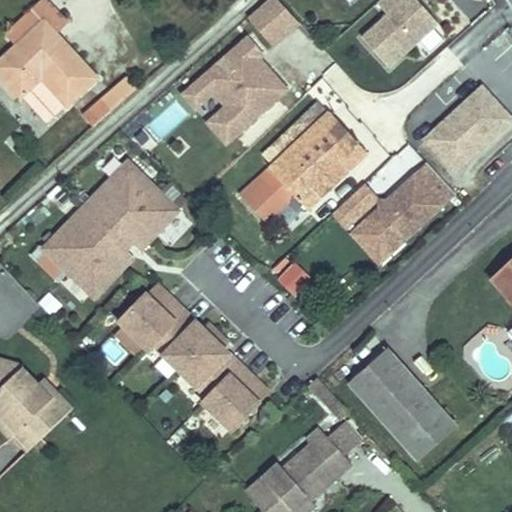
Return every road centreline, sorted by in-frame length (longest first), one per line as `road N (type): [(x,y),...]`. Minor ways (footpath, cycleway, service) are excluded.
road 1 (unknown): [(511,202),(339,349),(319,355),(199,264)]
road 2 (unknown): [(285,0),(0,256)]
